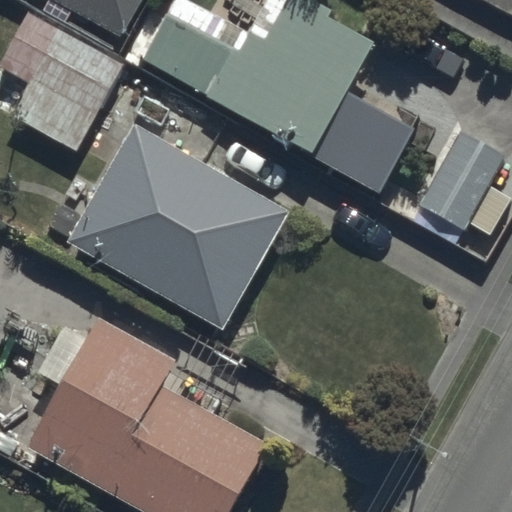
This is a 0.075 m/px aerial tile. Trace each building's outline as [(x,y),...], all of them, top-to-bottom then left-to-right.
[(61,0),(128,38),(148,0),(61,0)] [(145,56),(389,192),(425,131),(354,89),(381,42),(307,0),(275,0),(245,52),(177,12),(145,56)] [(0,83),(0,112),(84,151),(128,66),(34,18),(0,83)] [(74,243),(229,328),(297,203),(142,119),(74,243)] [(418,207),(466,235),(511,158),(511,152),(466,126),(418,207)] [(38,447),(152,511),(234,511),(273,444),(171,386),(184,362),(110,320),(38,447)]
